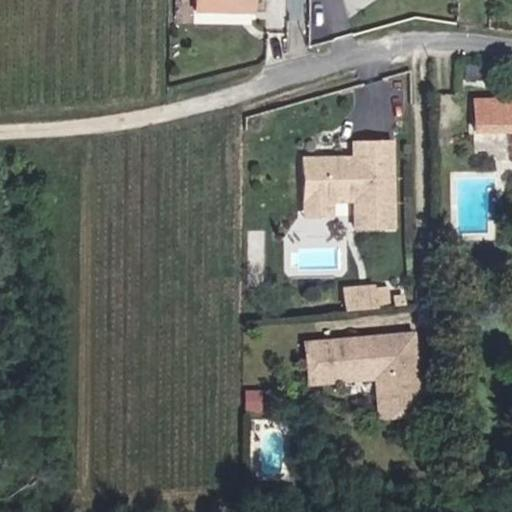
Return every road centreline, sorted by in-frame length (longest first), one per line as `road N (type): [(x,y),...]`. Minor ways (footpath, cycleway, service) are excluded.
road 1 (residential): [(511,50),(430,39),(198,105)]
road 2 (track): [(0,130),(198,105)]
